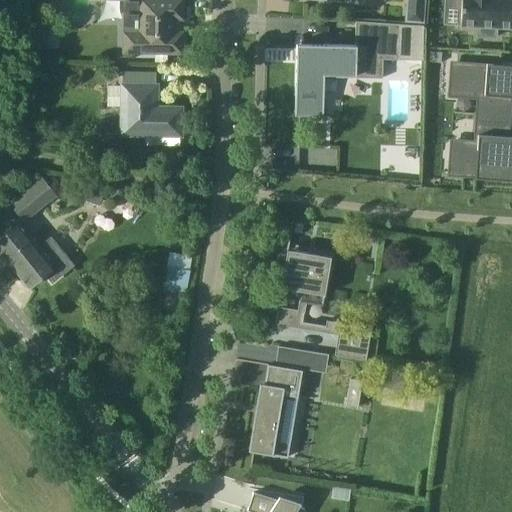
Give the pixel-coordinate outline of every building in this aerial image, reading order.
[(121,0),(121,30),(121,53),(182,53),(182,33),(174,33),(175,19),(183,19),(182,0),(121,0)] [(407,0),(406,20),(422,22),(423,0),(407,0)] [(511,0),(461,0),(460,26),(478,27),(478,36),(496,37),(497,27),(511,28),(511,0)] [(399,60),(422,60),(423,26),(399,24),(355,21),(355,45),(303,44),(301,44),(301,63),(297,63),(297,94),(300,94),(300,116),(301,116),(323,117),(324,75),(339,75),(382,76),(382,59),(399,60)] [(48,49),(48,37),(37,37),(37,49),(48,49)] [(442,52),(430,51),(429,61),(441,62),(442,52)] [(463,63),(460,97),(477,98),(475,119),(507,122),(511,66),(480,64),(463,63)] [(157,85),(156,85),(156,71),(122,71),(121,135),(181,136),(182,108),(157,107),(157,85)] [(463,140),(461,175),(511,178),(511,143),(506,143),(507,122),(475,119),(474,140),(463,140)] [(106,135),(106,134),(106,133),(106,132),(105,132),(105,131),(104,131),(104,130),(103,130),(103,129),(102,129),(101,129),(100,129),(100,128),(99,128),(99,129),(98,129),(97,129),(96,129),(96,130),(95,130),(95,131),(94,131),(94,132),(94,133),(93,133),(93,134),(93,135),(93,136),(93,137),(94,137),(94,138),(94,139),(95,139),(95,140),(96,140),(96,141),(97,141),(98,141),(99,141),(100,141),(101,141),(102,141),(103,141),(103,140),(104,140),(104,139),(105,139),(105,138),(106,138),(106,137),(106,136),(106,135)] [(43,178),(11,204),(23,219),(55,193),(43,178)] [(105,190),(87,184),(81,199),(100,205),(105,190)] [(54,267),(19,223),(0,238),(0,250),(29,287),(54,267)] [(277,306),(274,324),(276,324),(338,334),(335,355),(366,360),(371,328),(327,320),(326,325),(303,321),(306,303),(323,305),(331,258),(308,254),(309,253),(295,251),(289,251),(287,258),(286,258),(281,282),(283,282),(302,285),(300,293),(297,310),(279,306),(277,306)] [(184,293),(188,271),(169,267),(165,289),(184,293)] [(260,383),(248,450),(253,451),(254,452),(273,455),(274,445),(283,395),(298,397),(302,370),(290,368),(275,365),(267,364),(267,366),(264,384),(260,383)] [(350,378),(346,405),(358,407),(362,381),(350,378)] [(334,485),(332,497),(349,500),(350,488),(334,485)] [(303,511),(304,509),(298,507),(300,503),(279,497),(277,500),(253,493),(247,510),(251,511),(303,511)]
